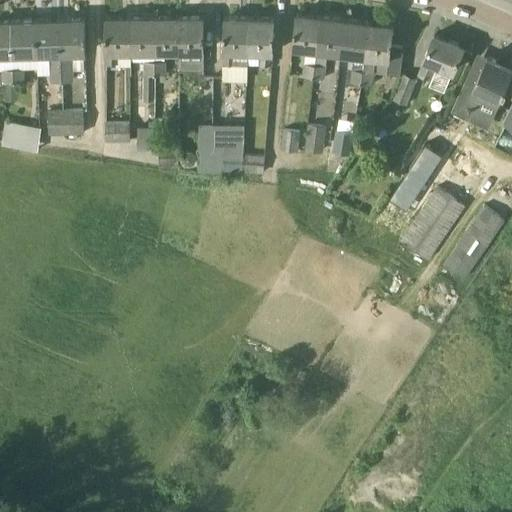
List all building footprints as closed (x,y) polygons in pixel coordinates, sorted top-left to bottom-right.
[(292,47),(305,49),(316,49),(321,16),(296,13),(292,47)] [(250,17),(224,16),(223,51),(224,51),(224,64),(248,64),(248,51),(250,17)] [(344,19),(321,16),(316,49),(314,63),(313,76),(325,78),(327,51),(340,53),(344,19)] [(117,51),(131,52),(131,17),(105,17),(105,52),(106,52),(106,64),(118,64),(117,51)] [(154,51),(154,17),(131,17),(131,52),(154,51)] [(154,51),(178,51),(178,17),(154,17),(154,51)] [(203,17),(178,17),(178,51),(179,70),(203,70),(202,50),(204,50),(203,17)] [(274,18),(250,17),(248,51),(260,52),(260,65),(271,65),(271,52),(273,52),(274,18)] [(84,18),(60,19),(62,80),(73,79),(73,69),(85,68),(84,52),(86,52),(84,18)] [(11,20),(12,55),(37,54),(36,19),(11,20)] [(36,19),(37,54),(50,54),(51,80),(62,80),(60,19),(36,19)] [(369,22),(344,19),(340,53),(353,54),(351,81),(359,82),(369,22)] [(0,55),(12,55),(11,20),(0,20),(0,55)] [(393,25),(369,22),(359,82),(373,84),(376,57),(388,59),(386,73),(400,74),(403,46),(391,44),(393,25)] [(463,46),(434,34),(424,59),(419,73),(431,78),(437,64),(453,70),(463,46)] [(497,102),(511,68),(511,67),(487,56),(474,86),(465,82),(453,111),(467,117),(472,106),(493,116),(499,103),(497,102)] [(154,60),(143,61),(144,99),(154,100),(154,74),(154,60)] [(154,74),(166,73),(166,60),(154,60),(154,74)] [(314,63),(304,62),(302,75),(313,76),(314,63)] [(14,68),(2,68),(3,81),(14,81),(14,68)] [(25,68),(14,68),(14,81),(25,80),(25,68)] [(416,79),(404,73),(393,99),(406,105),(416,79)] [(4,82),(5,100),(19,99),(18,82),(4,82)] [(49,133),(66,133),(66,109),(48,109),(49,133)] [(83,109),(66,109),(66,133),(83,133),(83,109)] [(511,110),(505,125),(495,145),(511,152),(511,110)] [(29,124),(5,120),(1,145),(25,148),(29,124)] [(130,120),(106,120),(106,140),(130,140),(130,120)] [(326,126),(308,122),(305,150),(322,152),(326,126)] [(212,123),(199,123),(198,168),(211,169),(212,123)] [(244,153),(230,151),(230,153),(225,153),(225,123),(212,123),(211,169),(243,173),(243,170),(244,153)] [(154,126),(137,126),(137,148),(154,148),(154,126)] [(300,131),(283,128),(281,149),(298,151),(300,131)] [(353,132),(335,129),(332,151),(350,154),(353,132)] [(180,145),(159,144),(159,158),(180,159),(180,145)] [(425,145),(389,200),(405,211),(441,156),(425,145)] [(265,155),(244,153),(243,170),(264,173),(265,155)] [(465,204),(437,185),(400,240),(428,258),(465,204)] [(505,218),(484,204),(444,263),(465,277),(505,218)] [(285,404),(272,396),(256,419),(268,429),(285,404)]
